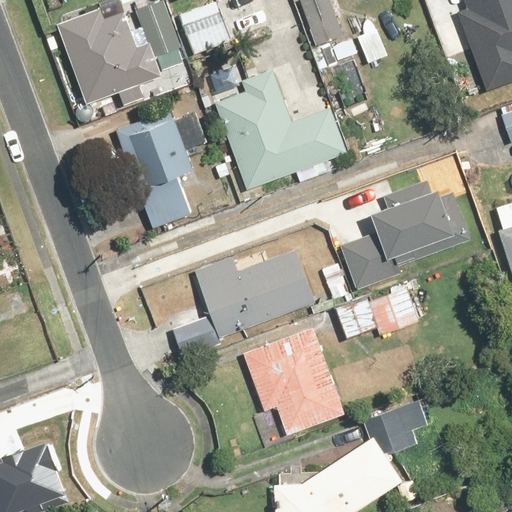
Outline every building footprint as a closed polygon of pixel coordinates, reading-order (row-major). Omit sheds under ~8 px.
[(126,0),(118,0),(59,23),(91,105),(123,93),(129,108),(153,99),(147,83),(168,75),(161,55),(176,50),(156,0),(155,0),(130,10),(126,0)] [(219,0),(183,13),(197,53),(234,40),(220,0),(219,0)] [(303,0),(321,46),(348,36),(334,0),(303,0)] [(511,0),(467,0),(470,5),(463,8),(491,88),(511,80),(511,0)] [(380,28),(361,36),(372,62),(391,55),(380,28)] [(218,101),(251,188),(300,170),(304,181),(316,176),(313,166),(317,164),(321,174),(334,169),(331,162),(334,161),(333,158),(352,151),(335,106),(296,120),(276,68),(245,79),(249,90),(218,101)] [(175,114),(118,136),(138,191),(195,170),(175,114)] [(343,242),(358,288),(409,272),(406,265),(477,242),(459,188),(453,190),(447,173),(388,193),(392,203),(377,208),(383,229),(343,242)] [(510,230),(502,233),(511,261),(511,198),(500,202),(510,230)] [(200,269),(224,336),(321,301),(301,247),(243,268),(238,255),(200,269)] [(381,325),(384,333),(424,317),(410,285),(372,301),(369,293),(337,306),(350,338),(381,325)] [(318,327),(248,352),(269,409),(281,404),(292,433),(349,412),(318,327)] [(70,491),(51,436),(14,449),(18,463),(0,468),(0,486),(9,511),(70,491)] [(377,436),(326,472),(302,471),(302,463),(291,463),(291,474),(282,473),(282,483),(276,483),(276,499),(285,499),(285,505),(279,505),(279,511),(357,511),(406,477),(389,453),(377,436)]
